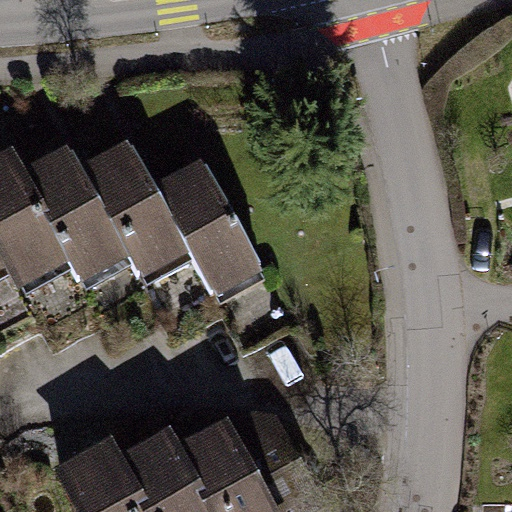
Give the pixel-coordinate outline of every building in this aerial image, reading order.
[(136,191),(113,151),(69,175),(134,294),(179,270),(136,191)] [(69,175),(54,152),(7,178),(73,296),(120,269),(69,175)] [(184,164),(136,191),(203,309),(252,282),(184,164)] [(7,178),(0,165),(0,282),(11,303),(60,276),(7,178)] [(211,417),(160,442),(194,511),(310,511),(265,422),(252,416),(218,433),(211,417)] [(194,511),(160,442),(151,423),(102,447),(134,511),(194,511)] [(96,434),(43,459),(68,511),(134,511),(102,447),(96,434)]
